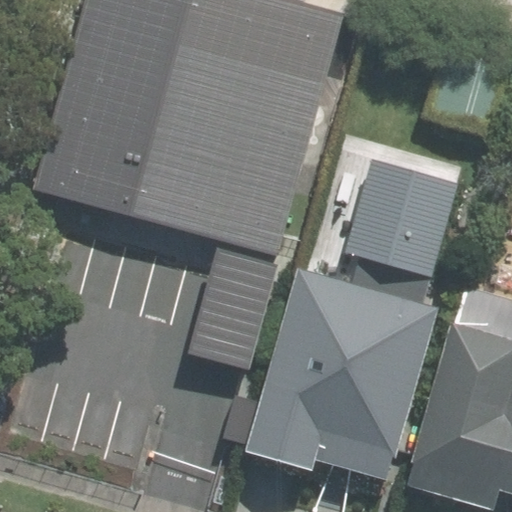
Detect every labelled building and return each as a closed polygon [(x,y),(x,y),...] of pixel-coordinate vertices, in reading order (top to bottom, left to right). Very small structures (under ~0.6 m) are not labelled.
[(321,0),(83,0),(39,173),(216,219),(188,328),(253,346),(343,6),(321,0)] [(413,46),(360,31),(341,99),(393,114),(413,46)] [(484,139),(505,61),(440,44),(419,122),(484,139)] [(297,268),(245,452),(313,471),(316,460),(385,480),(391,458),(396,459),(438,308),(422,303),(429,277),(432,278),(459,184),(371,160),(345,253),(359,257),(352,284),(297,268)] [(411,463),(413,463),(406,487),(494,511),(499,491),(511,494),(511,302),(462,289),(452,324),(449,323),(411,463)]
